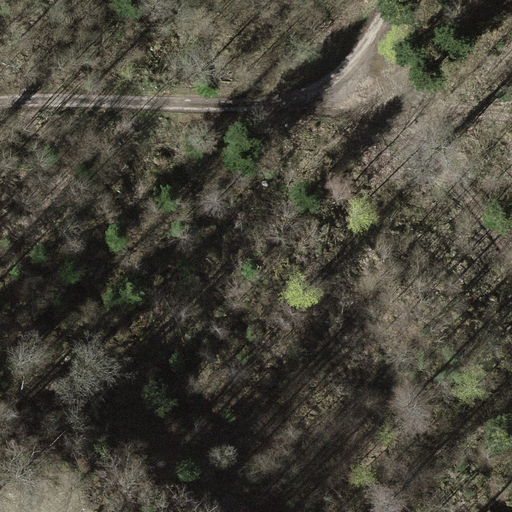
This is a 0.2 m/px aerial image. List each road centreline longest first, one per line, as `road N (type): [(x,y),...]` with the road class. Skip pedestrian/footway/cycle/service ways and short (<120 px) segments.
road 1 (track): [(388,0),(349,58),(325,81),(290,94),(0,113)]
road 2 (track): [(325,81),(355,118),(396,136),(451,177),(511,259)]
